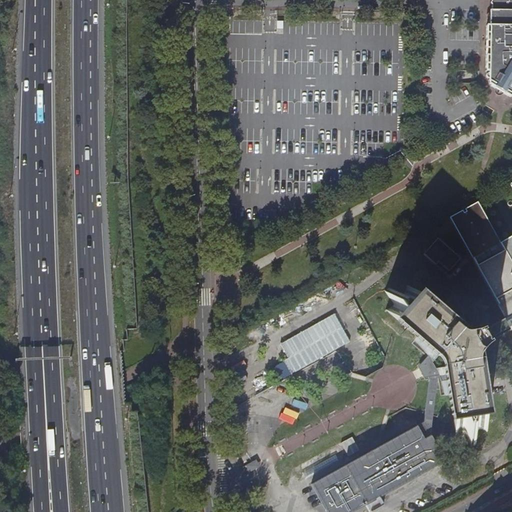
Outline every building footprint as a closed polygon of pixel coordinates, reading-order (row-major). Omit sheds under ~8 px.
[(511,0),(490,0),(490,11),(511,11),(511,0)] [(511,11),(490,11),(487,13),(487,26),(484,26),(483,42),(487,42),(487,56),(483,56),(483,73),(487,73),(486,86),(493,90),(494,87),(503,92),(501,95),(507,99),(511,96),(511,11)] [(493,90),(501,95),(503,92),(494,87),(493,90)] [(451,218),(505,316),(511,328),(511,183),(510,184),(511,188),(511,235),(500,242),(478,203),(466,209),(467,211),(463,214),(462,211),(451,218)] [(511,235),(511,188),(510,184),(496,192),(491,195),(478,203),(500,242),(511,235)] [(444,362),(445,377),(454,435),(463,434),(469,445),(471,447),(475,446),(475,445),(476,432),(482,431),(486,431),(483,405),(477,363),(477,360),(477,356),(478,354),(480,350),(482,348),(484,346),(487,344),(480,330),(473,333),(469,334),(462,333),(458,330),(447,321),(408,285),(405,289),(402,292),(392,288),(390,288),(388,288),(386,290),(383,292),(383,295),(390,304),(384,311),(416,339),(424,346),(444,362)] [(338,313),(283,345),(292,360),(273,371),(283,387),(356,345),(338,313)] [(511,328),(505,316),(480,330),(487,344),(490,342),(511,330),(511,328)] [(312,485),(326,511),(369,511),(449,468),(424,424),(424,423),(312,485)]
